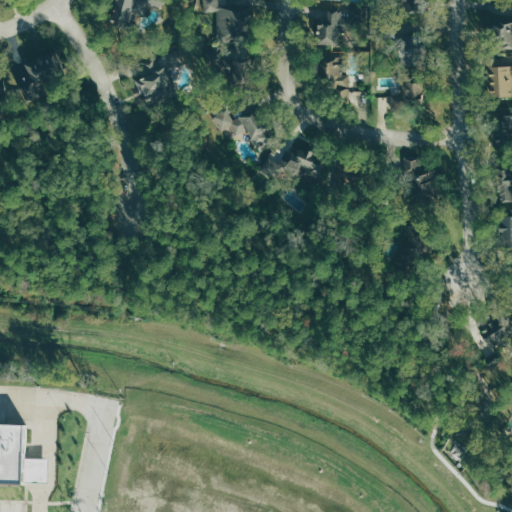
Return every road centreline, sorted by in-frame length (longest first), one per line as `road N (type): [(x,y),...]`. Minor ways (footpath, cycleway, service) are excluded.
road 1 (residential): [(462,137),(392,137),(314,120),(287,93),(287,0)]
road 2 (residential): [(467,276),(457,0)]
road 3 (residential): [(56,5),(97,66),(113,110),(130,214)]
